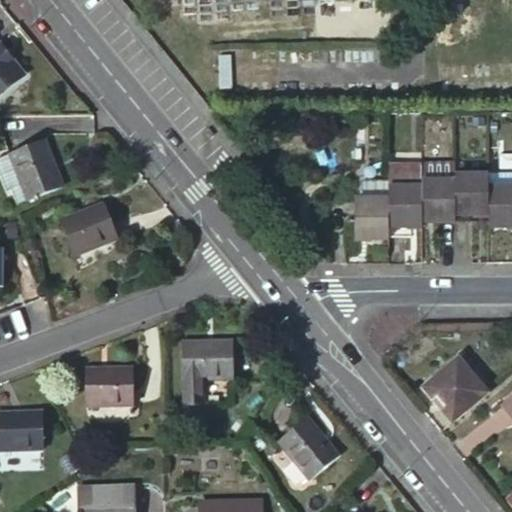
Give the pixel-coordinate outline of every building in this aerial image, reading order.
[(0,47),(0,101),(28,79),(2,47),(0,48),(0,47)] [(64,188),(46,141),(9,154),(27,201),(64,188)] [(27,201),(9,154),(0,157),(0,174),(6,190),(10,189),(15,205),(27,201)] [(422,169),(422,182),(455,182),(455,177),(455,166),(422,166),(422,169)] [(387,184),(387,189),(422,189),(422,182),(422,169),(387,169),(387,184)] [(489,176),(490,187),(510,187),(509,173),(489,173),(489,176)] [(456,217),(490,216),(490,187),(489,176),(455,177),(455,182),(456,217)] [(456,217),(455,182),(422,182),(422,189),(422,221),(456,221),(456,217)] [(387,189),(387,184),(357,185),(357,202),(387,202),(387,189)] [(511,187),(510,187),(490,187),(490,216),(490,227),(511,226),(511,187)] [(387,228),(422,227),(422,221),(422,189),(387,189),(387,202),(387,228)] [(387,242),(387,228),(387,202),(357,202),(352,202),(353,242),(387,242)] [(122,245),(109,212),(65,230),(77,263),(122,245)] [(232,374),(232,338),(182,337),(182,374),(232,374)] [(464,413),(501,383),(470,348),(434,378),(464,413)] [(135,405),(134,368),(84,367),(85,404),(135,405)] [(0,453),(41,454),(42,418),(0,417),(0,453)] [(312,480),(341,456),(310,417),(281,440),(312,480)] [(136,511),(137,489),(72,488),(52,502),(59,511),(136,511)] [(264,511),(265,499),(205,502),(205,511),(264,511)]
